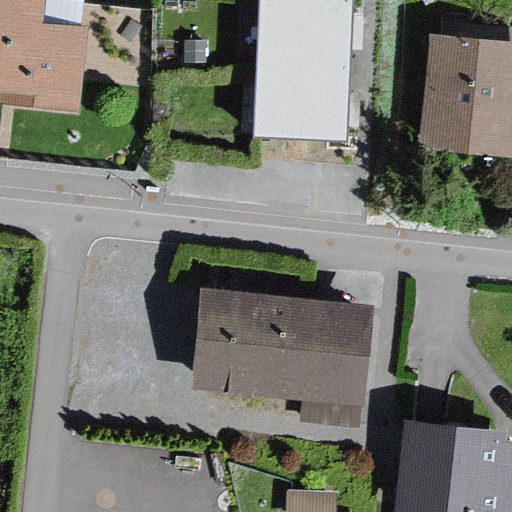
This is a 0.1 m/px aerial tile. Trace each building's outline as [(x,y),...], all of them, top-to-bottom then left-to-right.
[(33,0),(0,0),(0,103),(72,116),(82,32),(34,25),(33,0)] [(348,0),(248,0),(244,140),(338,151),(348,0)] [(511,91),(511,48),(425,40),(417,155),(509,166),(511,91)] [(365,308),(193,293),(187,387),(304,405),(307,423),(358,432),(355,398),(365,308)] [(508,511),(509,431),(392,426),(390,511),(508,511)]
